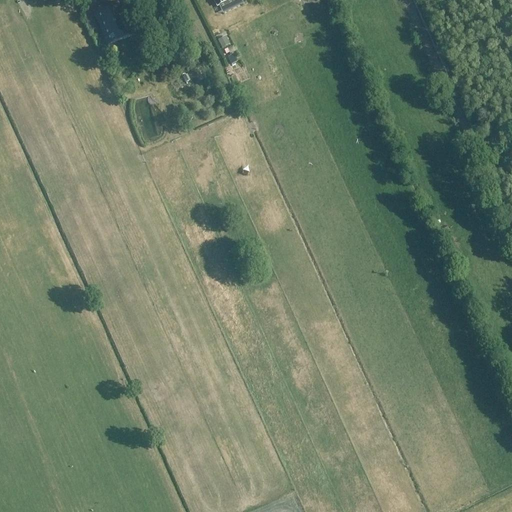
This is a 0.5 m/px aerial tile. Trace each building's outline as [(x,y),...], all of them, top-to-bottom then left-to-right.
[(147,0),(143,2),(148,13),(160,7),(156,0),(147,0)] [(241,1),(240,0),(212,0),(216,9),(219,8),(220,11),(241,1)] [(123,21),(116,4),(94,14),(108,47),(131,36),(124,20),(123,21)] [(225,40),(218,44),(221,49),(228,46),(225,40)] [(239,41),(228,47),(230,51),(241,46),(239,41)] [(231,65),(237,62),(234,55),(227,58),(231,65)]
